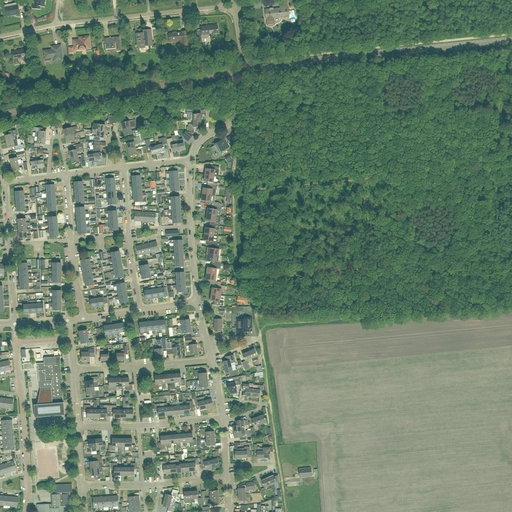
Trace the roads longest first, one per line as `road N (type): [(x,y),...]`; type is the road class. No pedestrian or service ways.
road 1 (secondary): [(244,70),(511,39)]
road 2 (secondary): [(0,114),(237,71)]
road 3 (track): [(285,511),(260,339)]
road 4 (residential): [(54,24),(215,7)]
road 5 (track): [(259,332),(237,278),(234,191)]
road 6 (residential): [(81,485),(226,477)]
road 7 (residential): [(78,426),(223,418)]
road 8 (residential): [(83,318),(65,174)]
road 9 (residential): [(75,370),(212,359)]
